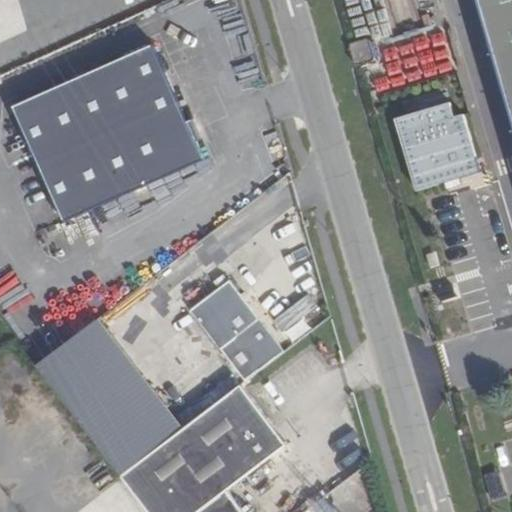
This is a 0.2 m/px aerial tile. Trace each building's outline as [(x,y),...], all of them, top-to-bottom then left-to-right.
[(511,0),(479,0),(511,112),(511,0)] [(376,61),(370,38),(351,44),(357,67),(376,61)] [(15,105),(66,221),(205,160),(197,141),(201,139),(193,119),(188,121),(154,44),(15,105)] [(481,170),(464,113),(454,116),(449,102),(396,117),(417,189),(481,170)] [(192,310),(222,349),(260,319),(230,280),(192,310)] [(179,425),(100,318),(39,364),(118,470),(179,425)] [(149,511),(244,511),(228,491),(288,445),(242,385),(123,477),(149,511)] [(74,460),(93,447),(77,424),(58,437),(74,460)]
